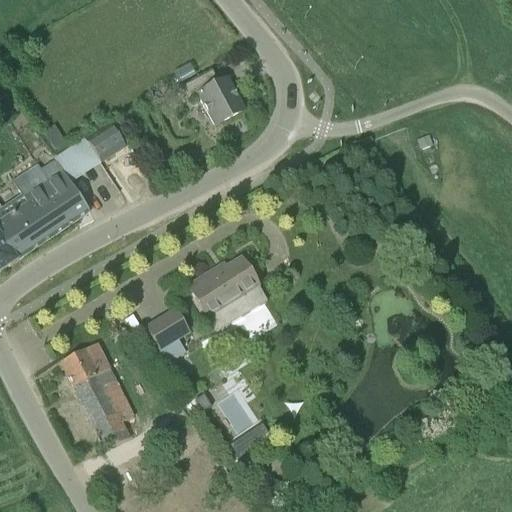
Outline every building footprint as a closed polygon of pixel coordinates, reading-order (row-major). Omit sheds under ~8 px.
[(212,73),(180,90),(187,104),(197,98),(214,131),(244,115),(226,81),(218,86),(212,73)] [(110,127),(85,143),(100,166),(124,149),(110,127)] [(65,146),(56,133),(45,140),(54,154),(65,146)] [(0,239),(17,264),(89,216),(60,173),(62,172),(56,163),(52,166),(41,173),(38,169),(37,167),(12,184),(13,185),(22,199),(2,212),(0,209),(0,239)] [(0,274),(17,264),(0,239),(0,274)] [(266,303),(257,289),(240,262),(226,271),(223,268),(187,290),(215,335),(266,303)] [(174,311),(143,330),(158,354),(189,335),(174,311)] [(60,366),(105,454),(129,442),(121,426),(132,420),(95,348),(60,366)] [(202,398),(193,404),(200,415),(210,409),(202,398)] [(236,439),(226,445),(238,462),(247,456),(236,439)]
